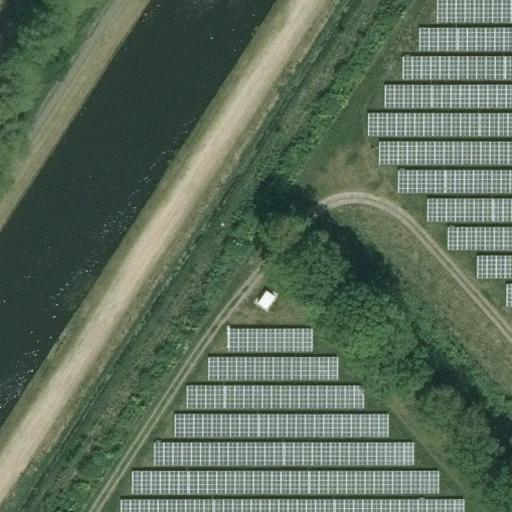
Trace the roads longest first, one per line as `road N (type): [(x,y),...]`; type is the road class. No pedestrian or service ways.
road 1 (track): [(311,0),(0,480)]
road 2 (track): [(140,0),(0,217)]
